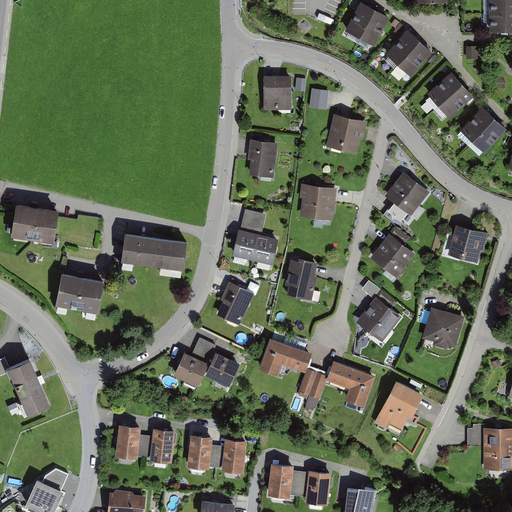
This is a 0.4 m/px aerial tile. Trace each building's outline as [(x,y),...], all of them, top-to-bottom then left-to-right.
[(511,0),(490,0),(490,32),(511,31),(511,0)] [(390,17),(361,2),(346,29),(375,44),(390,17)] [(433,51),(408,29),(387,54),(412,75),(433,51)] [(478,46),(467,46),(467,59),(478,59),(478,46)] [(453,71),(428,91),(450,117),(474,97),(453,71)] [(292,75),(264,74),(264,107),(292,107),(292,75)] [(307,78),(298,77),(296,90),(306,92),(307,78)] [(329,90),(312,88),(310,107),(327,109),(329,90)] [(507,129),(483,106),(461,130),(485,152),(507,129)] [(368,120),(335,113),(328,145),(360,152),(368,120)] [(280,141),(252,137),(249,158),(252,159),(250,175),(274,178),(280,141)] [(431,192),(405,172),(386,197),(413,217),(431,192)] [(337,189),(304,185),(300,216),(334,220),(337,189)] [(60,212),(17,206),(12,237),(55,244),(60,212)] [(267,214),(245,209),(234,255),(274,265),(281,237),(262,233),(267,214)] [(488,234),(456,225),(447,255),(479,265),(487,238),(488,234)] [(188,243),(126,234),(122,263),(183,272),(188,243)] [(417,254),(390,234),(371,258),(398,278),(417,254)] [(318,261),(291,255),(283,293),(321,301),(323,289),(317,288),(320,275),(316,274),(318,261)] [(105,282),(63,274),(56,307),(98,315),(105,282)] [(380,289),(369,280),(366,284),(362,289),(374,298),(380,289)] [(253,292),(230,282),(216,314),(239,325),(253,292)] [(376,297),(356,321),(381,343),(402,319),(376,297)] [(467,318),(433,308),(423,339),(457,349),(467,318)] [(216,346),(200,338),(192,355),(209,362),(216,346)] [(312,353),(270,338),(258,369),(278,377),(283,364),(305,372),(312,353)] [(208,364),(185,353),(174,376),(198,387),(208,364)] [(240,364),(216,353),(206,376),(229,387),(240,364)] [(5,358),(0,359),(0,376),(9,373),(7,368),(9,367),(5,358)] [(9,367),(7,368),(9,373),(27,415),(50,405),(39,380),(30,358),(9,367)] [(377,377),(335,362),(329,380),(351,388),(347,401),(366,408),(377,377)] [(328,376),(308,368),(300,392),(320,399),(328,376)] [(423,394),(398,381),(375,422),(389,429),(392,423),(404,430),(423,394)] [(143,426),(120,423),(116,457),(138,459),(138,456),(151,457),(150,460),(172,463),(176,430),(152,428),(151,435),(142,434),(143,426)] [(511,427),(485,428),(485,470),(511,469),(511,427)] [(214,437),(190,435),(187,466),(209,469),(209,466),(221,467),(221,471),(244,473),(248,441),(226,438),(225,446),(213,444),(214,437)] [(332,472),(309,470),(308,472),(294,471),(295,465),(270,463),(267,496),(292,498),(292,495),(305,496),(305,503),(329,505),(332,472)] [(43,481),(37,478),(25,505),(38,511),(36,511),(55,511),(64,491),(61,489),(69,473),(57,467),(46,474),(43,481)] [(358,489),(348,488),(345,511),(373,511),(377,490),(359,486),(358,489)] [(134,491),(112,488),(108,511),(144,511),(147,495),(133,494),(134,491)] [(234,511),(236,504),(203,500),(201,511),(234,511)]
